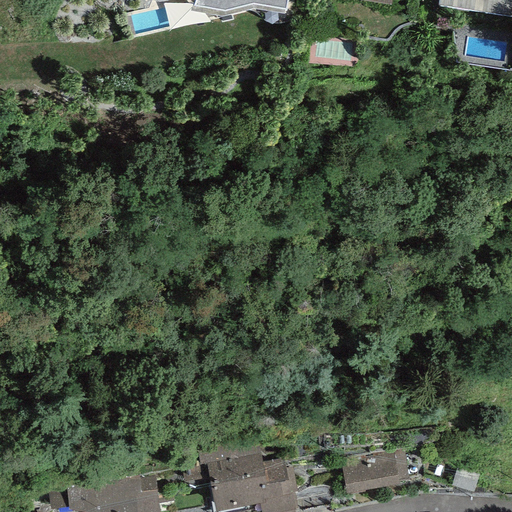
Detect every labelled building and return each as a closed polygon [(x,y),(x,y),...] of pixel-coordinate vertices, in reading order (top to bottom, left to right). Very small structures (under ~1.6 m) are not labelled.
[(288,0),(197,0),(193,13),(224,18),(253,10),(286,15),(288,0)] [(335,0),(335,2),(392,12),(394,0),(335,0)] [(511,0),(439,0),(437,11),(511,22),(511,0)] [(386,458),(327,469),(333,504),(392,493),(386,458)] [(274,462),(194,468),(197,511),(219,511),(277,507),(274,462)] [(61,511),(151,511),(151,494),(61,498),(61,511)]
